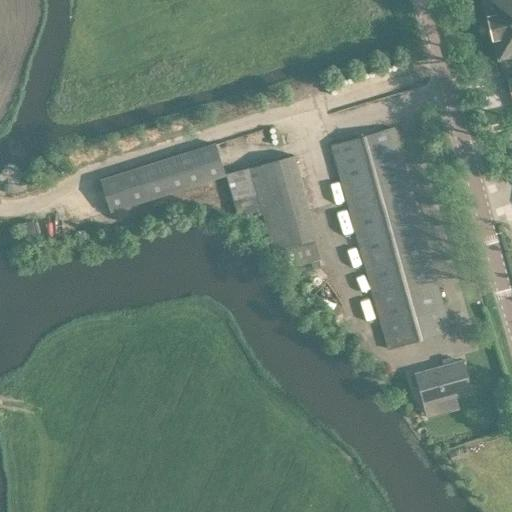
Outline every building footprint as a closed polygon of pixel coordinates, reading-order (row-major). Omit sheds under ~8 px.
[(511,0),(482,0),(487,17),(486,17),(491,40),(492,40),(497,61),(511,57),(511,0)] [(391,128),(330,145),(329,146),(378,323),(374,323),(376,337),(382,336),(386,350),(448,332),(391,128)] [(110,212),(224,176),(214,143),(100,179),(110,212)] [(247,169),(228,174),(239,215),(258,210),(270,252),(283,248),(288,267),(299,265),(301,273),(319,268),(317,260),(319,259),(314,240),(317,239),(293,156),(283,159),(268,163),(247,169)] [(461,361),(452,364),(451,357),(441,359),(443,366),(413,375),(422,406),(469,393),(461,361)]
